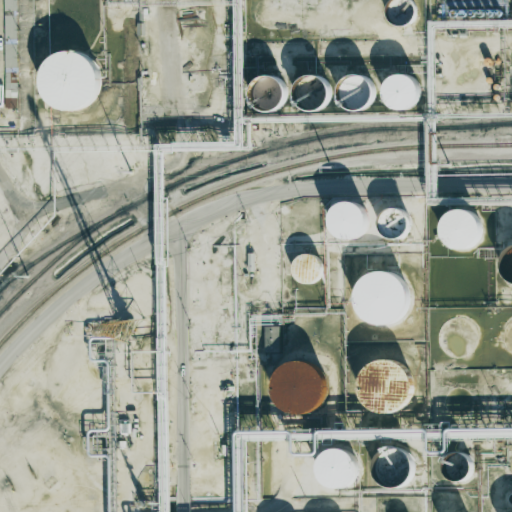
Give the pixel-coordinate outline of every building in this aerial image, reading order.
[(415,0),(388,0),(387,24),(415,25),(415,0)] [(51,46),(74,43),(88,51),(96,67),(93,87),(80,99),(64,102),(47,95),(37,79),(37,65),(51,46)] [(342,64),(351,61),(361,63),(367,67),(373,77),(372,89),(367,97),(359,102),(349,102),(338,96),(333,88),(333,77),(337,69),(342,64)] [(389,65),(399,62),(408,64),(414,68),(420,78),(420,90),(415,98),(406,103),(397,103),(385,97),(380,89),(380,78),(384,70),(389,65)] [(250,67),(259,64),(269,66),(275,70),(281,80),(280,92),(275,100),(267,105),(257,105),(246,99),(241,91),(241,80),(245,72),(250,67)] [(297,67),(307,64),(316,66),(322,70),(328,80),(327,92),(322,100),(314,105),(304,105),(293,99),(288,91),(288,80),(292,72),(297,67)] [(329,221),(330,214),(334,208),(339,203),(345,201),(352,200),(358,202),(364,206),(368,211),(370,217),(370,224),(368,230),(364,236),(358,240),(352,242),(345,241),(338,238),(333,234),(330,228),(329,221)] [(407,211),(402,208),(397,207),(392,207),(387,209),(383,213),(381,217),(380,223),(381,228),(383,233),(387,236),(392,238),(398,239),(403,237),(407,234),(410,230),(412,225),(411,220),(410,215),(407,211)] [(442,230),(443,223),(446,217),(452,212),(458,210),(464,209),(471,211),(476,215),(480,220),(483,226),(483,233),(481,239),(477,245),(471,249),(464,250),(457,250),(451,247),(446,243),(443,236),(442,230)] [(501,263),(502,257),(505,251),(511,246),(511,245),(511,281),(510,281),(505,276),(502,270),(501,263)] [(320,258),(316,254),(311,253),(306,253),(301,254),(297,257),(294,261),(293,266),(293,271),(295,276),(299,280),(303,282),(308,283),(313,283),(317,281),(321,277),(323,272),(324,267),(323,262),(320,258)] [(362,282),(369,276),(377,272),(385,272),(393,274),(400,278),(405,284),(409,292),(409,300),(407,308),(403,315),(396,320),(388,323),(379,324),(370,321),(363,315),(359,307),(357,299),(358,290),(362,282)] [(265,352),(280,352),(280,325),(265,325),(265,352)] [(367,370),(374,364),(382,361),(390,360),(398,362),(405,366),(411,373),(414,380),(414,389),(412,397),(408,404),(401,409),(393,412),(384,412),(375,409),(368,403),(364,396),(362,387),(363,378),(367,370)] [(280,372),(287,366),(295,362),(303,361),(311,363),(318,368),(323,374),(326,382),(327,390),(325,398),(320,405),(314,410),(306,413),(297,413),(288,410),(281,405),(277,397),(275,388),(276,380),(280,372)] [(374,467),(375,461),(378,455),(383,450),(389,448),(396,447),(403,449),(408,452),(412,458),(415,464),(415,471),(413,477),(408,483),(403,486),(396,488),(389,488),(383,485),(378,480),(375,474),(374,467)] [(318,469),(319,462),(322,456),(328,451),(334,449),(340,448),(347,450),(352,454),(356,459),(359,465),(359,472),(357,478),(353,483),(347,487),(340,489),(334,489),(327,486),(322,481),(319,475),(318,469)] [(474,464),(473,459),(470,455),(465,452),(460,451),(456,452),(451,454),(448,457),(445,461),(444,466),(445,471),(447,475),(451,479),(455,481),(460,481),(465,480),(469,478),(473,474),(474,469),(474,464)]
